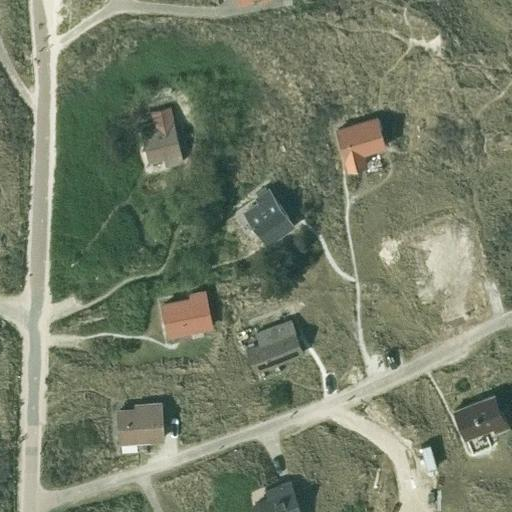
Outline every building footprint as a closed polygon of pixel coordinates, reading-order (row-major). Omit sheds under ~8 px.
[(164,155),(166,164),(182,161),(172,113),(159,115),(162,129),(144,133),(149,158),(164,155)] [(362,152),(385,145),(376,117),(337,129),(349,168),(365,163),(362,152)] [(261,234),(288,216),(269,188),(256,197),(259,201),(245,211),(261,234)] [(458,233),(408,246),(414,273),(465,260),(458,233)] [(168,333),(211,325),(204,290),(190,293),(191,298),(163,304),(168,333)] [(279,334),(246,347),(255,371),(303,353),(290,318),(275,324),(279,334)] [(466,437),(506,420),(495,392),(454,410),(466,437)] [(120,440),(163,437),(161,402),(146,403),(147,408),(117,410),(120,440)] [(255,503),(257,511),(300,511),(290,482),(273,488),(275,496),(255,503)]
